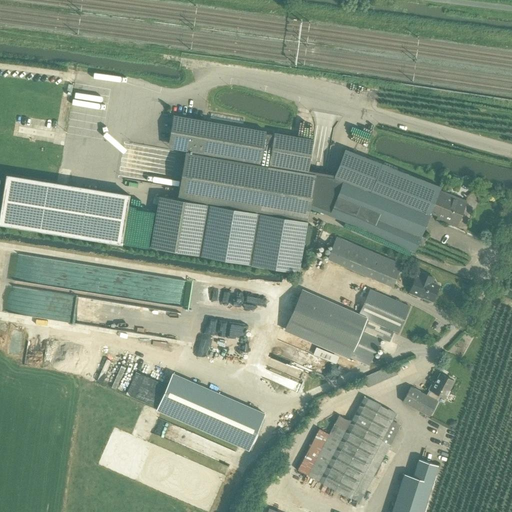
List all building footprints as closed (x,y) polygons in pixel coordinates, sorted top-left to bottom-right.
[(75,89),(71,126),(102,130),(108,88),(78,84),(78,90),(75,89)] [(417,244),(421,236),(430,212),(437,215),(436,218),(438,219),(438,221),(442,222),(443,221),(456,226),(465,202),(438,191),(440,187),(381,164),(381,163),(381,164),(344,150),(334,175),(308,170),(313,140),(274,133),(274,135),(265,133),(265,131),(207,121),(206,124),(175,118),(170,145),(190,149),(181,200),(159,196),(150,247),(298,273),(309,208),(414,252),(417,244)] [(0,210),(0,223),(121,243),(129,195),(6,175),(0,210)] [(421,236),(417,244),(422,247),(426,238),(421,236)] [(327,259),(392,286),(401,264),(336,237),(327,259)] [(422,298),(432,302),(439,285),(432,283),(434,278),(420,272),(418,277),(416,276),(409,293),(417,297),(418,295),(423,296),(422,298)] [(370,289),(357,319),(300,294),(285,329),(369,365),(380,338),(388,342),(393,331),(398,333),(409,307),(370,289)] [(202,335),(226,337),(227,334),(237,335),(238,319),(204,317),(202,335)] [(337,362),(340,354),(317,346),(314,354),(337,362)] [(222,349),(217,362),(236,369),(241,356),(222,349)] [(393,364),(363,377),(367,387),(397,374),(393,364)] [(156,410),(248,450),(264,414),(172,374),(156,410)] [(439,395),(444,398),(453,381),(440,374),(435,383),(433,382),(429,389),(430,390),(427,396),(410,387),(402,402),(429,416),(437,401),(436,401),(439,395)] [(298,392),(302,385),(291,380),(288,386),(298,392)] [(387,450),(379,446),(396,414),(364,397),(350,422),(339,415),(329,434),(307,475),(350,498),(351,497),(359,501),(387,450)] [(230,465),(236,450),(174,425),(169,438),(222,460),(221,462),(230,465)] [(391,511),(422,511),(437,465),(418,459),(413,477),(404,474),(391,511)]
